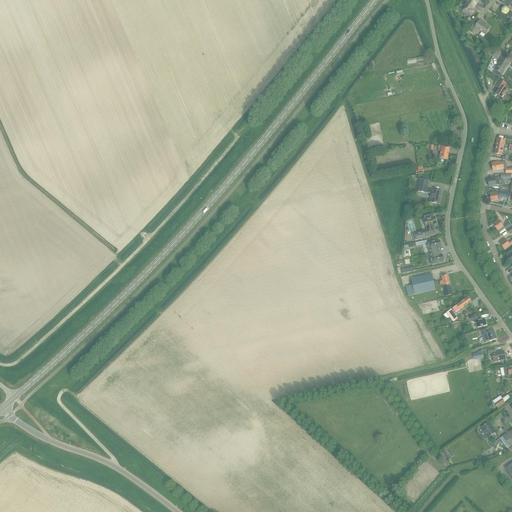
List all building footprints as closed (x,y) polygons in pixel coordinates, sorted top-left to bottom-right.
[(466,6),(462,12),(469,16),(471,13),(472,14),(474,11),(472,10),(478,0),(467,0),(465,5),(466,6)] [(469,30),(468,31),(473,34),(474,33),(476,30),(484,35),(490,27),(479,20),(477,24),(474,23),(469,30)] [(502,75),(505,70),(510,63),(502,57),(494,69),(502,75)] [(495,94),(502,98),(508,90),(504,87),(506,84),(500,80),(496,87),(499,89),(495,94)] [(495,146),(503,148),(505,140),(497,138),(495,146)] [(439,143),(438,151),(441,152),(439,159),(440,159),(439,161),(443,162),(444,159),(447,160),(450,148),(445,147),(446,144),(439,143)] [(503,148),(495,146),(494,154),(502,155),(503,148)] [(498,163),(498,161),(491,162),(492,166),(491,166),(491,169),(492,169),(493,171),(504,169),(506,169),(505,162),(503,162),(498,163)] [(494,177),(490,178),(490,180),(487,180),(489,187),(496,185),(500,184),(499,178),(495,179),(494,177)] [(439,198),(440,198),(441,192),(432,190),(427,189),(429,181),(420,179),(418,192),(426,193),(431,194),(430,202),(439,204),(438,204),(439,198)] [(503,196),(508,197),(509,194),(500,191),(500,192),(496,193),(496,192),(492,193),(493,194),(490,195),(490,196),(489,197),(490,200),(490,199),(491,201),(498,200),(497,200),(501,199),(500,197),(503,198),(503,196)] [(432,225),(436,224),(434,217),(424,220),(427,230),(412,234),(413,236),(414,241),(429,237),(428,233),(434,231),(432,225)] [(493,224),(494,225),(497,230),(503,226),(502,226),(504,224),(501,221),(500,222),(498,220),(493,224)] [(504,249),(510,245),(511,243),(511,240),(508,243),(505,239),(500,243),(504,249)] [(430,254),(439,252),(439,248),(441,248),(440,246),(441,245),(441,242),(439,242),(439,240),(427,243),(428,251),(429,251),(430,254)] [(431,265),(444,263),(443,261),(445,260),(444,257),(443,257),(442,255),(440,256),(439,252),(430,254),(430,257),(431,265)] [(432,274),(411,279),(413,285),(406,287),(408,296),(415,294),(415,295),(435,290),(432,274)] [(442,289),(443,288),(445,296),(452,295),(450,286),(449,286),(448,283),(449,283),(448,275),(441,277),(442,281),(440,281),(442,289)] [(468,297),(464,300),(452,309),(455,313),(471,302),(468,297)] [(447,312),(446,313),(453,322),(454,321),(457,319),(451,309),(447,312)] [(479,316),(474,317),(470,318),(470,319),(467,320),(468,322),(471,322),(476,323),(477,327),(486,325),(484,318),(479,319),(479,316)] [(485,343),(492,340),(497,339),(494,331),(488,333),(487,329),(479,332),(480,337),(483,336),(485,343)] [(430,351),(433,361),(449,357),(447,347),(430,351)] [(494,362),(505,359),(504,351),(496,353),(495,350),(487,351),(488,355),(492,354),(494,362)] [(511,368),(510,369),(510,367),(503,368),(505,376),(511,374),(511,376),(511,368)] [(497,408),(505,403),(502,399),(495,404),(497,408)] [(480,426),(476,428),(477,430),(477,432),(479,434),(481,434),(484,432),(488,438),(496,432),(489,422),(481,427),(480,426)] [(511,430),(500,439),(507,449),(511,445),(511,430)] [(452,457),(446,449),(442,452),(448,460),(452,457)]
